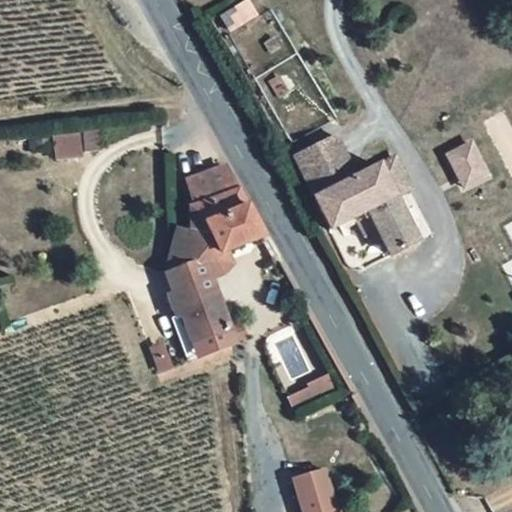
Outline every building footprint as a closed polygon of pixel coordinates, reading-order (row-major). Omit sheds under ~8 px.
[(243,0),(220,16),(230,31),(256,13),(247,0),(243,0)] [(337,166),(317,126),(275,147),(315,216),(328,209),(342,234),(361,223),(372,243),(396,230),(356,155),(337,166)] [(52,135),(54,159),(81,156),(79,132),(52,135)] [(462,191),(492,178),(474,138),(444,151),(462,191)] [(175,149),(175,165),(203,158),(195,142),(175,149)] [(203,158),(175,165),(164,168),(164,181),(171,188),(166,210),(179,248),(187,249),(240,227),(203,158)] [(144,248),(172,321),(209,308),(187,249),(179,248),(166,210),(154,207),(144,248)] [(287,382),(318,369),(298,324),(267,338),(287,382)] [(160,343),(148,348),(160,373),(171,368),(160,343)] [(291,406),(335,388),(330,376),(286,393),(291,406)] [(300,511),(338,511),(325,466),(290,476),(300,511)]
